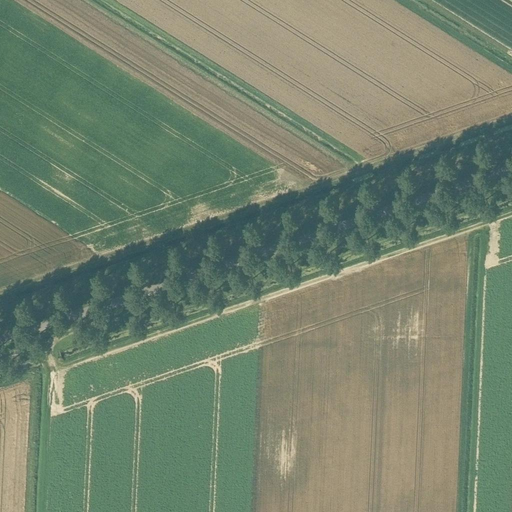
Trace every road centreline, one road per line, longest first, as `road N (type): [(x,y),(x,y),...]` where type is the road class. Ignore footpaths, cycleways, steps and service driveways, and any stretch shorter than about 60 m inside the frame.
road 1 (tertiary): [(0,339),(511,166)]
road 2 (track): [(41,511),(49,343),(114,300)]
